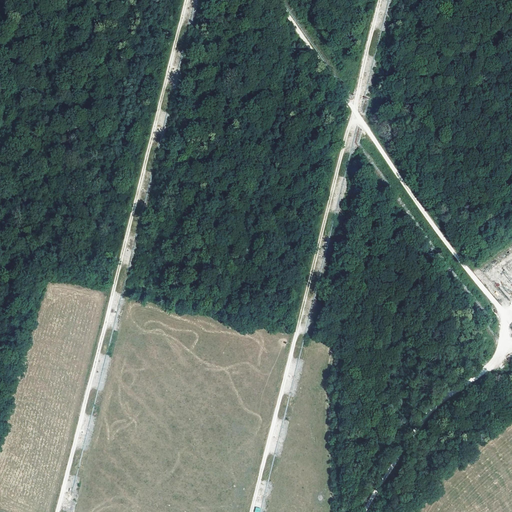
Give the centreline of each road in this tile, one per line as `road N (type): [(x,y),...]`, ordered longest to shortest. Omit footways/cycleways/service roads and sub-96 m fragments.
road 1 (track): [(364,511),(428,413),(490,363),(501,305),(275,0)]
road 2 (track): [(251,511),(382,0)]
road 3 (track): [(55,511),(186,0)]
